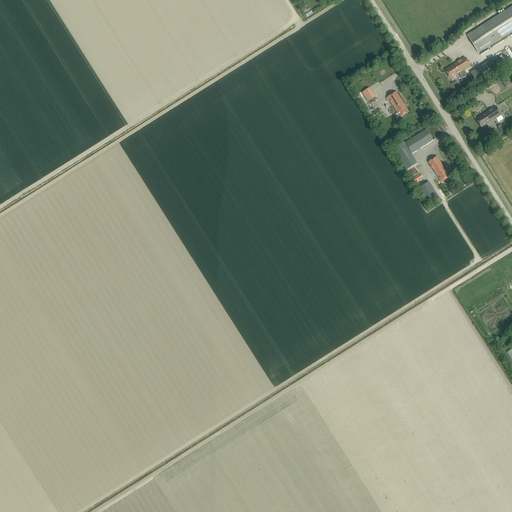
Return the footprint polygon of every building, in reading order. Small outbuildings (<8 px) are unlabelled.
[(479,54),(492,46),(511,32),(511,6),(467,35),(479,54)] [(450,79),(470,66),(465,58),(445,70),(450,79)] [(492,60),(471,73),(476,82),(497,68),(492,60)] [(506,88),(511,84),(511,83),(509,77),(502,81),(506,88)] [(390,101),(400,118),(409,112),(396,92),(388,98),(386,99),(388,103),(390,101)] [(481,128),(501,116),(496,107),(476,119),(481,128)] [(374,117),(382,113),(379,109),(372,113),(374,117)] [(501,135),(506,132),(501,125),(497,127),(500,132),(499,132),(501,135)] [(412,154),(434,140),(426,129),(405,143),(412,154)] [(404,143),(394,149),(407,170),(417,164),(404,143)] [(441,183),(450,177),(437,157),(428,163),(441,183)] [(413,178),(415,183),(423,178),(420,173),(413,178)] [(429,206),(440,199),(429,182),(419,189),(429,206)]
